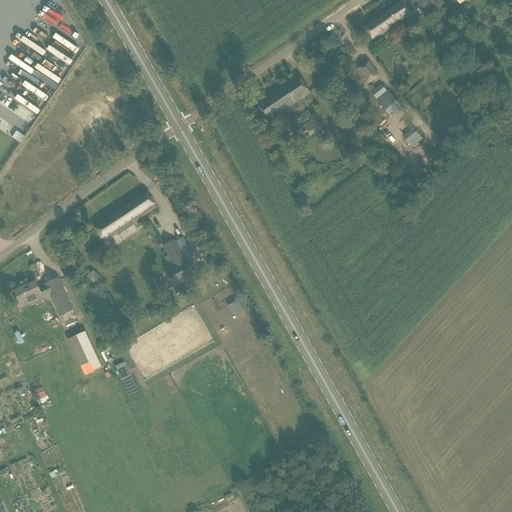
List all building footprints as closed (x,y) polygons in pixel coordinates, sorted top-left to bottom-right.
[(402,0),(364,27),(369,35),(373,40),(415,11),(407,0),(402,0)] [(369,60),(357,68),(367,83),(379,75),(369,60)] [(310,93),(299,77),(256,105),(267,121),(310,93)] [(382,85),(371,94),(376,100),(387,112),(398,103),(388,91),(387,91),(382,85)] [(305,139),(322,129),(314,115),(296,125),(305,139)] [(411,129),(404,136),(411,143),(418,135),(411,129)] [(17,132),(12,138),(20,144),(25,137),(17,132)] [(94,226),(99,234),(104,242),(138,220),(137,218),(142,214),(144,215),(148,213),(157,207),(146,191),(94,226)] [(172,287),(196,274),(189,260),(187,261),(175,238),(163,245),(174,267),(165,272),(172,287)] [(93,270),(87,276),(96,285),(102,278),(93,270)] [(39,290),(35,280),(23,286),(22,285),(13,289),(19,301),(24,299),(28,308),(51,297),(60,316),(73,310),(62,287),(58,278),(45,284),(47,287),(39,290)] [(48,319),(50,328),(59,326),(56,316),(48,319)] [(85,332),(67,340),(84,375),(101,367),(85,332)] [(124,362),(115,367),(117,371),(126,367),(124,362)] [(37,402),(47,397),(42,387),(33,392),(37,402)]
